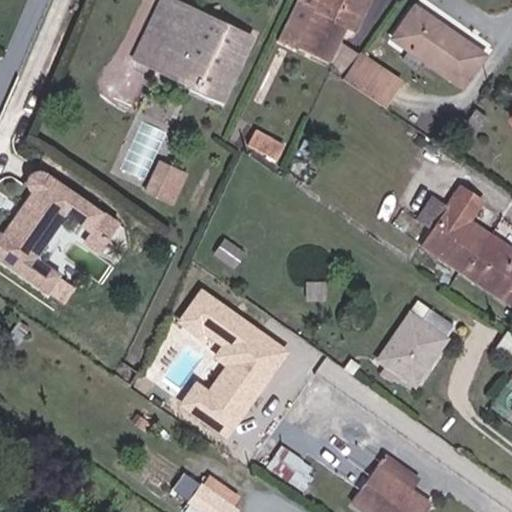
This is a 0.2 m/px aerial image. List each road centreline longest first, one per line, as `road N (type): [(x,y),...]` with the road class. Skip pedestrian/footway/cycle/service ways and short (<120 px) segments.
road 1 (unknown): [(511,200),(494,184),(455,175),(410,191),(358,233)]
road 2 (unknown): [(511,456),(463,397),(464,369),(490,307)]
road 3 (unknown): [(47,0),(0,115)]
